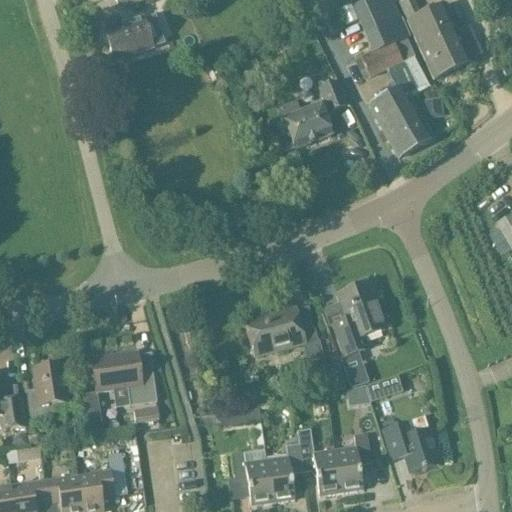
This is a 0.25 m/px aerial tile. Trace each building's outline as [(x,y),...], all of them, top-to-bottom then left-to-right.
[(113,0),(118,12),(156,0),(113,0)] [(363,0),(365,5),(353,10),(365,36),(399,20),(390,0),(363,0)] [(396,0),(398,5),(407,25),(419,53),(457,36),(444,8),(422,18),(415,0),(396,0)] [(114,63),(151,51),(141,23),(121,30),(119,23),(106,28),(108,34),(105,35),(114,63)] [(469,32),(457,36),(419,53),(432,82),(429,84),(433,94),(438,91),(442,90),(438,81),(482,61),(469,32)] [(432,144),(408,101),(429,89),(416,65),(417,64),(403,34),(389,40),(391,46),(359,60),(368,82),(391,72),(401,93),(370,111),(399,163),(432,144)] [(317,92),(322,103),(328,117),(330,116),(347,109),(337,84),(317,92)] [(425,105),(429,120),(443,117),(438,102),(425,105)] [(283,158),(330,138),(318,107),(282,122),(288,137),(276,142),(283,158)] [(511,257),(511,215),(493,227),(511,257)] [(331,329),(343,360),(363,353),(358,340),(386,330),(369,284),(336,295),(346,324),(331,329)] [(254,359),(302,345),(307,364),(323,360),(308,310),(295,313),(294,310),(244,324),(254,359)] [(113,412),(155,405),(150,374),(139,376),(135,354),(88,362),(93,394),(110,391),(113,412)] [(338,367),(324,371),(326,380),(341,376),(338,367)] [(31,372),(34,394),(24,395),(29,428),(55,424),(52,407),(64,405),(58,368),(31,372)] [(368,385),(364,374),(347,380),(351,391),(368,385)] [(365,389),(370,404),(385,399),(380,384),(365,389)] [(0,422),(1,430),(21,427),(18,403),(7,405),(5,395),(0,395),(0,422)] [(157,410),(133,414),(135,428),(159,424),(157,410)] [(233,415),(225,417),(227,429),(228,431),(235,429),(233,415)] [(88,423),(91,437),(101,434),(97,421),(88,423)] [(264,449),(261,426),(254,427),(257,450),(264,449)] [(429,432),(411,437),(407,426),(383,433),(393,464),(406,459),(411,475),(440,466),(429,432)] [(340,495),(334,453),(314,456),(310,432),(297,434),(299,448),(303,477),(311,476),(316,482),(318,498),(340,495)] [(355,450),(334,453),(340,495),(362,492),(360,476),(363,468),(371,467),(367,438),(353,440),(355,450)] [(42,439),(28,441),(29,449),(43,447),(42,439)] [(287,460),(266,463),(272,505),(294,502),(292,486),(295,478),(303,477),(299,448),(285,450),(287,460)] [(8,454),(9,465),(41,461),(40,450),(8,454)] [(272,505),(266,463),(245,466),(244,456),(230,458),(234,487),(243,485),(248,492),(250,508),(272,505)] [(76,479),(80,511),(101,511),(99,501),(127,497),(124,477),(110,479),(109,474),(76,479)] [(42,483),(46,509),(58,507),(59,511),(80,511),(76,479),(42,483)] [(9,488),(12,511),(32,511),(33,511),(46,509),(42,483),(9,488)] [(0,511),(12,511),(9,488),(0,489),(0,511)]
